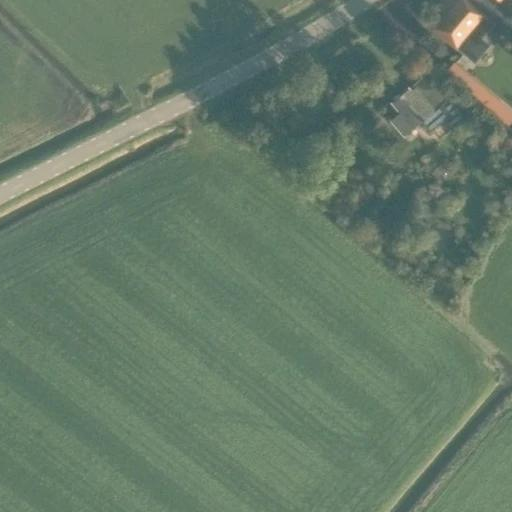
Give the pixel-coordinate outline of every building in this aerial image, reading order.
[(446,0),(437,11),(445,18),(433,31),(457,51),(469,62),(484,44),(480,41),(492,26),(462,0),(446,0)] [(456,87),(464,76),(452,66),(443,76),(456,87)] [(476,104),(485,93),(464,76),(456,87),(476,104)] [(391,105),(400,115),(391,123),(404,139),(422,124),(430,134),(447,119),(454,128),(463,121),(448,102),(450,101),(435,86),(417,101),(408,90),(391,105)] [(507,128),(511,122),(511,119),(483,97),(477,104),(507,128)] [(422,164),(438,180),(450,167),(434,152),(422,164)] [(491,250),(497,242),(486,234),(480,242),(491,250)]
